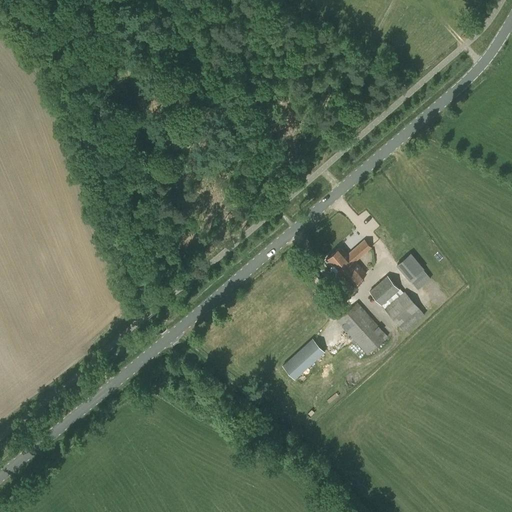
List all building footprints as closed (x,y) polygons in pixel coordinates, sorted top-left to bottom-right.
[(326,259),(350,287),(366,273),(355,260),(371,247),(365,239),(347,254),(341,246),(326,259)] [(411,252),(396,264),(418,289),(432,278),(411,252)] [(424,314),(404,291),(403,292),(400,288),(399,289),(387,275),(369,290),(405,331),(424,314)] [(337,320),(367,354),(388,335),(357,302),(337,320)] [(312,338),(282,365),(295,379),(325,352),(312,338)]
